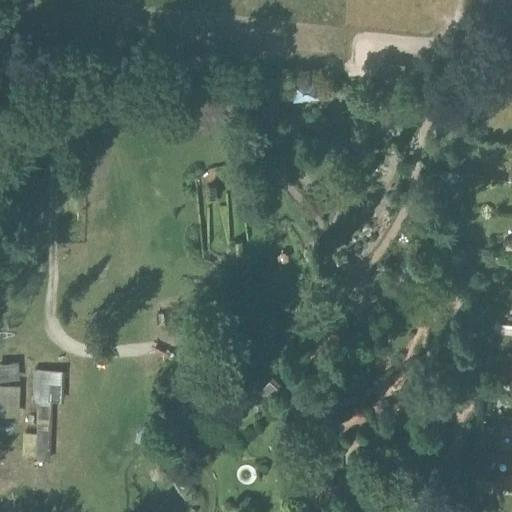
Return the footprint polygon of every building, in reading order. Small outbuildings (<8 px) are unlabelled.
[(382,61),(380,78),(402,80),(403,63),(382,61)] [(314,81),(294,83),(295,98),(315,95),(314,81)] [(426,186),(426,188),(439,191),(442,174),(429,171),(426,186)] [(511,239),(505,238),(503,249),(511,250),(511,239)] [(436,271),(418,269),(417,279),(435,281),(436,271)] [(415,278),(402,285),(407,295),(421,289),(415,278)] [(328,290),(316,293),(319,305),(331,302),(333,308),(345,304),(339,286),(338,287),(335,279),(326,282),(328,290)] [(254,335),(253,310),(220,312),(222,337),(254,335)] [(475,330),(491,332),(493,322),(476,320),(475,330)] [(60,401),(61,370),(33,369),(31,402),(36,403),(34,459),(47,460),(50,400),(60,401)] [(272,377),(257,393),(275,401),(286,390),(272,377)] [(0,382),(0,415),(17,416),(18,383),(0,382)] [(499,487),(508,488),(510,475),(500,474),(499,487)]
